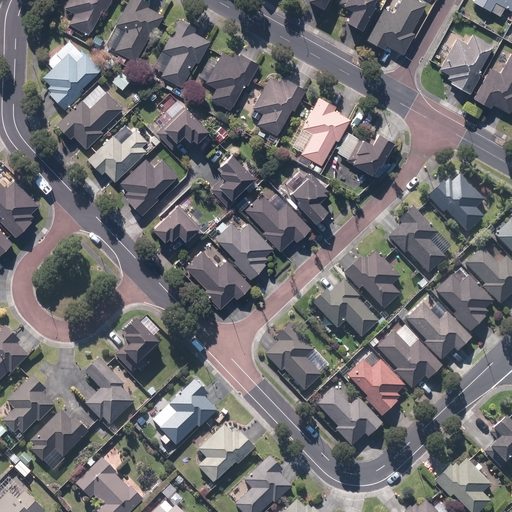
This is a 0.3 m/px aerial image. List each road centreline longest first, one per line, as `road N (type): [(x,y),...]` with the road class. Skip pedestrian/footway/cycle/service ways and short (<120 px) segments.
road 1 (residential): [(221,347),(330,462),(354,474),(386,464),(504,352)]
road 2 (residential): [(221,347),(448,130)]
road 3 (residential): [(83,205),(22,274),(23,299),(51,331),(93,322),(146,270)]
road 4 (residential): [(23,0),(16,128),(83,205)]
road 5 (residential): [(391,99),(215,0)]
